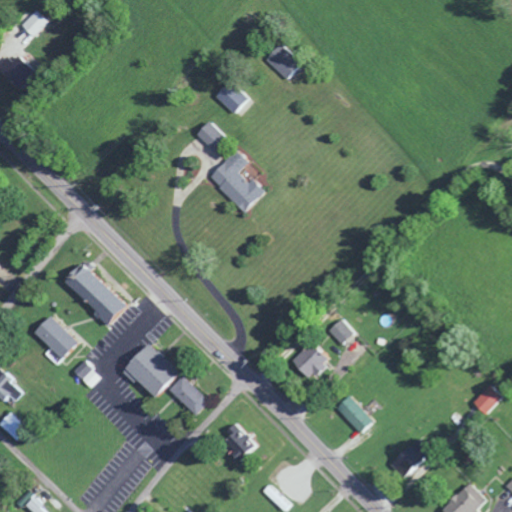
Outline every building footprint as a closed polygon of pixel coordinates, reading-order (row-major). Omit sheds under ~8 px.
[(29,24),(41,35),(56,20),(44,9),(29,24)] [(276,61),(293,79),(308,65),(291,47),(276,61)] [(1,65),(23,88),(41,72),(25,54),(17,62),(11,55),(1,65)] [(223,97),(242,114),(257,97),(239,80),(223,97)] [(205,133),(224,153),(238,139),(219,120),(205,133)] [(253,213),(275,190),(261,177),(257,182),(246,172),(258,160),(245,148),(217,177),(253,213)] [(91,263),(74,281),(105,309),(101,313),(117,327),(137,305),(91,263)] [(57,316),(42,331),(69,357),(84,341),(57,316)] [(355,334),(342,318),(328,329),(341,345),(355,334)] [(158,341),(129,372),(140,382),(145,377),(165,396),(173,387),(203,416),(218,400),(158,341)] [(328,357),(308,342),(292,364),(313,379),(328,357)] [(18,397),(23,401),(32,391),(6,367),(0,373),(0,390),(13,402),(18,397)] [(473,404),(487,414),(502,395),(487,385),(473,404)] [(372,420),(349,395),(335,407),(359,432),(372,420)] [(6,424),(23,440),(34,429),(17,413),(6,424)] [(231,433),(246,446),(239,454),(249,463),(266,444),(241,422),(231,433)] [(423,462),(415,445),(390,457),(398,474),(423,462)] [(472,511),(486,499),(469,482),(439,510),(440,511),(472,511)]
